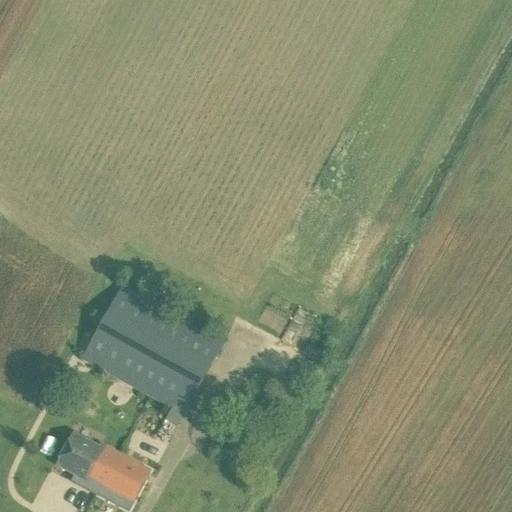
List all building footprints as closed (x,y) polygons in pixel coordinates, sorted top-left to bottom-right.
[(321,290),(330,298),(339,285),(330,278),(321,290)] [(216,332),(214,335),(123,284),(81,359),(171,409),(161,427),(173,433),(225,341),(222,340),(224,337),(216,332)] [(314,354),(328,320),(303,310),(289,344),(314,354)] [(161,463),(171,443),(122,418),(112,438),(161,463)] [(100,447),(74,434),(58,464),(85,479),(83,484),(97,492),(85,511),(128,511),(151,471),(102,444),(100,447)] [(200,511),(214,482),(195,473),(177,511),(200,511)] [(175,511),(180,502),(170,497),(162,511),(223,511),(231,496),(214,487),(202,511),(175,511)]
